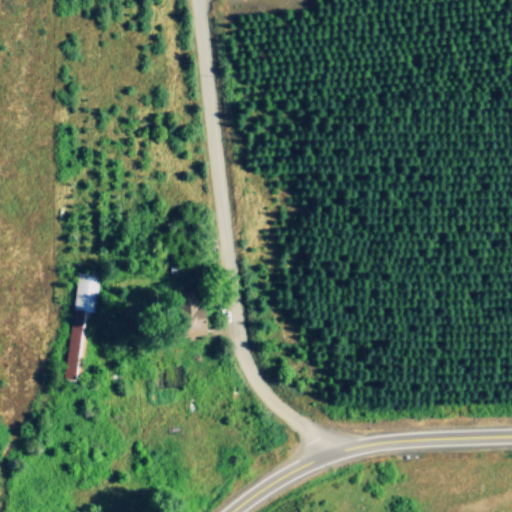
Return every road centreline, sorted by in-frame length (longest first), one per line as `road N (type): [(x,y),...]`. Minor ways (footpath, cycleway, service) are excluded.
road 1 (residential): [(196,0),(245,359),(262,389),(294,416),(373,441)]
road 2 (tertiary): [(511,434),(347,446),(300,464),(226,511)]
